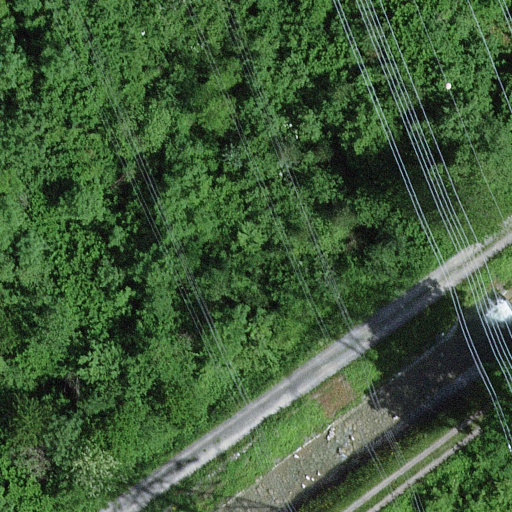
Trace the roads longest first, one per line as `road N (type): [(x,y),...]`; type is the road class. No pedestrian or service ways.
road 1 (unclassified): [(511,230),(116,511)]
road 2 (track): [(366,511),(511,402)]
